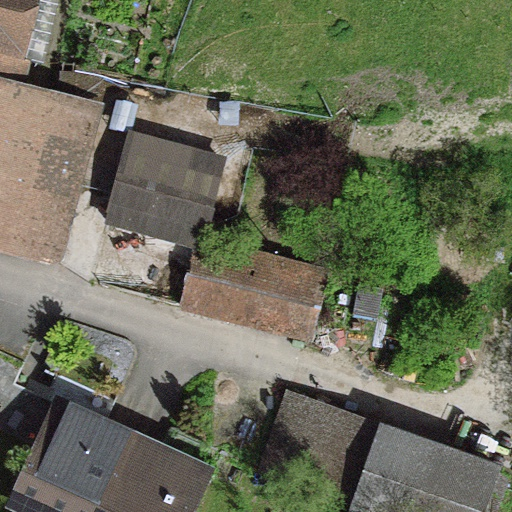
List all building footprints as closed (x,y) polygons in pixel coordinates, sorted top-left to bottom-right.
[(0,0),(0,246),(4,247),(21,182),(36,186),(47,146),(61,150),(72,109),(3,90),(10,56),(13,57),(25,0),(0,0)] [(111,224),(117,226),(161,239),(181,167),(121,150),(101,221),(111,224)] [(175,308),(298,340),(315,276),(191,244),(175,308)] [(281,395),(278,403),(253,472),(349,507),(347,511),(475,511),(490,470),(281,395)] [(44,511),(94,511),(128,438),(52,403),(10,496),(44,511)] [(185,511),(204,473),(128,438),(94,511),(185,511)]
